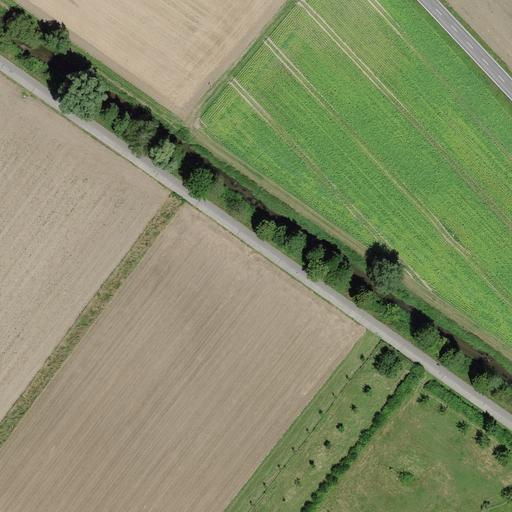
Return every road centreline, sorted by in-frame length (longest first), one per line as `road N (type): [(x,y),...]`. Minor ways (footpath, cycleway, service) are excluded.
road 1 (residential): [(0,64),(511,425)]
road 2 (secondary): [(427,0),(511,90)]
